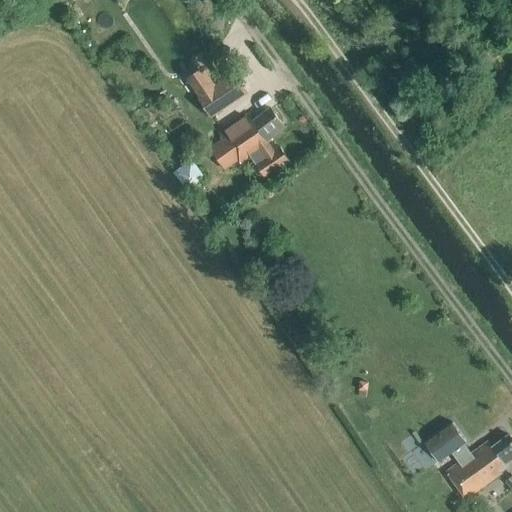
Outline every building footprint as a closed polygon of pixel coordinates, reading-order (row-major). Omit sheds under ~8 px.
[(170,74),(195,58),(158,0),(130,0),(126,3),(170,74)] [(234,74),(198,97),(211,117),(247,93),(234,74)] [(219,134),(223,140),(210,149),(224,170),(237,161),(239,164),(259,150),(264,157),(254,164),(264,179),(288,163),(277,148),(271,152),(267,145),(267,144),(265,142),(280,131),(276,126),(280,124),(281,123),(270,108),(269,109),(252,122),(247,115),(219,134)] [(191,187),(209,173),(195,155),(177,169),(191,187)] [(360,381),(359,390),(368,391),(369,382),(360,381)] [(452,424),(425,443),(438,461),(450,453),(459,464),(447,473),(466,499),(502,473),(501,472),(507,467),(505,464),(511,458),(511,441),(508,436),(490,449),(486,444),(471,455),(463,444),(465,442),(452,424)]
